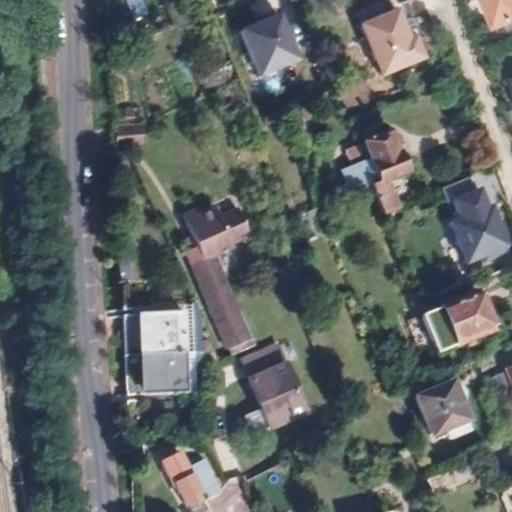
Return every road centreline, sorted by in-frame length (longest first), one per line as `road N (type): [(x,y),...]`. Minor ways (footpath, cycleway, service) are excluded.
road 1 (residential): [(103,511),(64,0)]
road 2 (residential): [(442,0),(511,173)]
